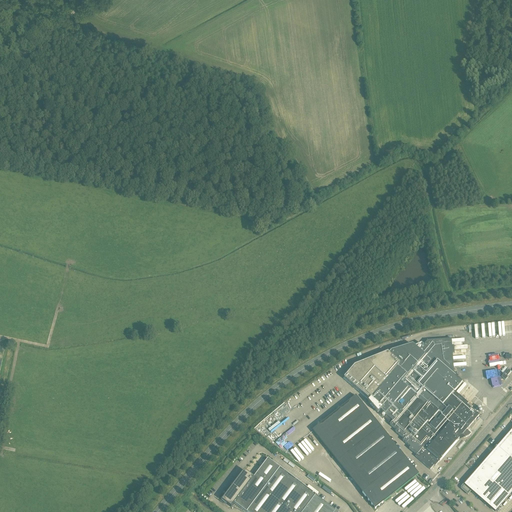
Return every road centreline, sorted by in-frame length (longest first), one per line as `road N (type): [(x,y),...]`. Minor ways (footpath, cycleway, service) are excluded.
road 1 (primary): [(157,511),(241,417),(312,362),(395,326),(511,304)]
road 2 (track): [(0,108),(291,182)]
road 3 (unclassified): [(411,511),(511,401)]
